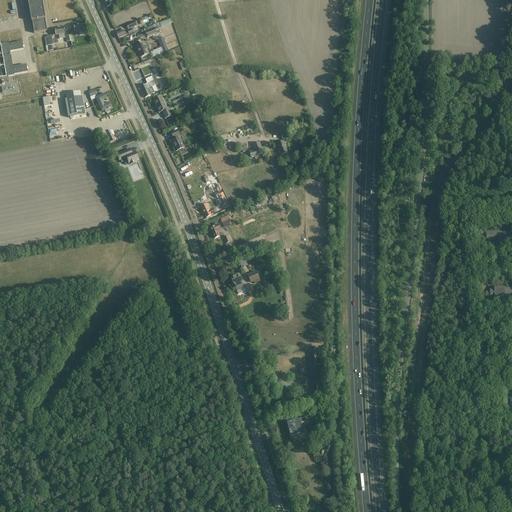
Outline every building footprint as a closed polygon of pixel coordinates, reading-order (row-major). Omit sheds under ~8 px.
[(27,0),(31,22),(32,21),(34,34),(47,31),(45,19),(41,0),(27,0)] [(153,26),(154,28),(145,32),(147,38),(157,34),(155,30),(172,23),(170,19),(153,26)] [(74,32),(79,32),(80,36),(84,35),(83,31),(84,31),(83,25),(73,27),(71,27),(72,32),(74,32)] [(65,34),(64,28),(54,30),(55,30),(52,31),(53,36),(55,35),(55,36),(59,35),(60,39),(65,38),(66,38),(65,34)] [(123,31),(121,32),(117,34),(119,39),(134,32),(132,29),(124,33),(123,31)] [(162,39),(159,40),(164,53),(167,51),(162,39)] [(0,44),(0,79),(7,78),(6,77),(14,76),(14,75),(28,73),(26,65),(13,67),(10,52),(24,50),(22,42),(9,45),(9,44),(1,45),(1,44),(0,44)] [(144,43),(140,44),(136,46),(141,58),(149,55),(144,43)] [(155,84),(152,77),(145,80),(147,84),(140,87),(145,98),(151,96),(150,94),(151,93),(149,89),(151,89),(150,87),(149,88),(147,83),(148,83),(149,86),(155,84)] [(66,95),(70,118),(86,115),(83,96),(81,97),(80,92),(66,95)] [(105,94),(96,98),(102,111),(105,110),(106,113),(107,113),(109,112),(109,111),(108,109),(111,108),(109,103),(104,105),(102,101),(107,98),(105,94)] [(162,98),(154,102),(159,113),(163,112),(166,119),(171,116),(168,109),(167,109),(165,106),(166,105),(165,102),(164,102),(162,98)] [(172,141),(176,152),(184,148),(179,138),(177,139),(176,136),(179,135),(177,131),(171,134),(173,138),(174,137),(175,139),(172,141)] [(283,142),(277,144),(281,155),(281,156),(282,157),(283,157),(287,156),(287,155),(287,154),(287,153),(283,142)] [(261,150),(259,143),(253,145),(255,151),(250,152),(251,157),(262,154),(261,151),(262,151),(262,150),(261,150)] [(130,150),(118,155),(120,160),(126,158),(129,164),(130,164),(130,165),(135,162),(139,161),(135,152),(132,154),(130,150)] [(220,198),(222,204),(224,209),(228,207),(221,192),(216,195),(218,199),(220,198)] [(208,204),(206,205),(201,207),(206,218),(215,214),(213,210),(211,211),(208,204)] [(221,220),(223,226),(231,223),(228,217),(221,220)] [(219,225),(210,229),(215,239),(219,237),(218,234),(221,232),(219,225)] [(485,231),(486,242),(511,240),(511,229),(485,231)] [(260,282),(256,273),(248,276),(250,283),(253,282),(254,285),(260,282)] [(238,278),(237,276),(233,278),(234,281),(232,281),(234,286),(234,287),(235,287),(237,292),(244,289),(240,277),(238,278)] [(489,288),(490,298),(493,298),(493,297),(503,296),(503,298),(511,296),(511,286),(503,287),(493,287),(493,288),(489,288)] [(311,351),(314,396),(320,396),(316,351),(311,351)] [(303,419),(293,421),(290,422),(290,420),(286,421),(286,422),(286,423),(287,423),(289,430),(288,430),(288,431),(288,432),(289,432),(291,441),(292,441),(290,435),(297,434),(300,434),(302,434),(304,434),(305,432),(304,429),(303,428),(302,429),(302,427),(301,427),(300,424),(304,423),(303,419)]
